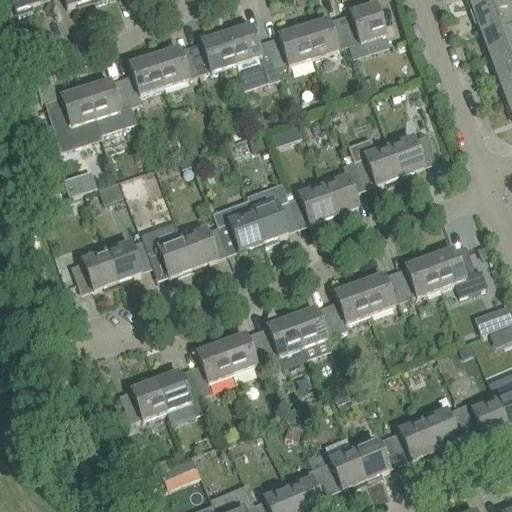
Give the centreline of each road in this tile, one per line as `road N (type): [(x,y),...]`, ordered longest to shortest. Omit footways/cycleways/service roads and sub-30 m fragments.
road 1 (residential): [(96,340),(244,308),(488,195)]
road 2 (residential): [(37,70),(92,58),(211,0)]
road 3 (residential): [(481,177),(417,0)]
road 4 (residential): [(395,511),(511,469)]
